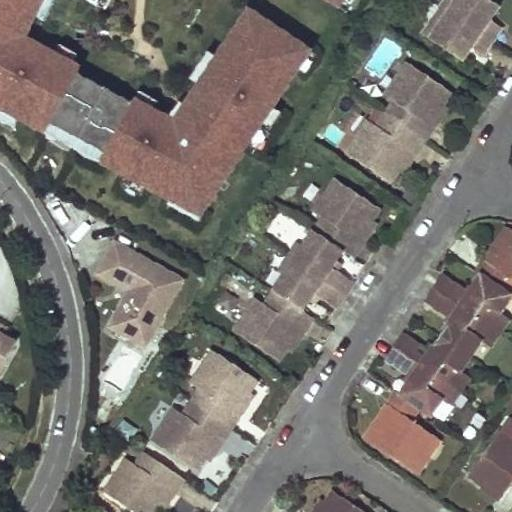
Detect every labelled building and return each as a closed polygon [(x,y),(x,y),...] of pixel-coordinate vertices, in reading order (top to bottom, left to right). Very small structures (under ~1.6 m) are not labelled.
[(311,51),(251,11),(233,40),(229,37),(216,57),(198,84),(188,100),(191,102),(187,108),(179,103),(169,118),(154,111),(159,102),(140,92),(134,104),(71,70),(79,54),(61,44),(56,54),(43,46),(39,54),(22,45),(37,15),(46,19),(55,0),(92,0),(108,8),(111,0),(0,0),(0,120),(15,128),(20,119),(169,204),(198,220),(203,211),(247,145),(298,68),(300,69),(311,51)] [(503,6),(494,0),(452,0),(448,7),(438,21),(430,34),(467,60),(476,47),(487,55),(506,26),(495,19),(503,6)] [(448,7),(439,1),(430,16),(438,21),(448,7)] [(456,93),(413,63),(391,96),(399,103),(383,127),(374,121),(352,154),(396,184),(404,171),(418,151),(423,155),(439,131),(434,127),(448,106),(456,93)] [(453,110),(448,106),(434,127),(439,131),(453,110)] [(410,175),(423,155),(418,151),(404,171),(410,175)] [(386,210),(342,180),(330,197),(321,211),(319,213),(328,219),(308,248),(289,275),(268,306),(260,300),(257,304),(249,316),(238,332),(282,362),(289,352),(304,330),(309,334),(318,321),(305,312),(313,301),(317,294),(324,299),(340,310),(358,283),(342,272),(335,268),(340,261),(348,250),(359,258),(368,245),(364,242),(377,223),(386,210)] [(321,211),(330,197),(322,192),(313,205),(321,211)] [(381,226),(377,223),(364,242),(368,245),(381,226)] [(511,231),(510,230),(498,248),(503,252),(494,266),(488,263),(478,277),(484,281),(474,297),(451,282),(433,308),(456,324),(434,356),(411,341),(393,368),(416,383),(406,398),(401,395),(392,408),(398,412),(389,426),(383,422),(370,442),(423,477),(434,460),(428,456),(439,441),(413,424),(422,411),(432,418),(444,400),(462,374),(482,343),(500,316),(511,299),(501,291),(510,278),(511,279),(511,231)] [(301,243),(282,270),(289,275),(308,248),(301,243)] [(160,331),(186,286),(119,247),(102,278),(133,296),(113,332),(131,342),(144,321),(160,331)] [(498,248),(488,263),(494,266),(503,252),(498,248)] [(347,266),(340,261),(335,268),(342,272),(347,266)] [(433,308),(451,282),(445,278),(428,305),(433,308)] [(319,306),(324,299),(317,294),(313,301),(319,306)] [(249,316),(257,304),(249,299),(241,310),(249,316)] [(493,350),(511,324),(500,316),(482,343),(493,350)] [(148,352),(160,331),(144,321),(131,342),(148,352)] [(6,330),(0,326),(0,373),(16,343),(3,337),(6,330)] [(304,330),(289,352),(295,356),(309,334),(304,330)] [(393,368),(411,341),(406,337),(388,364),(393,368)] [(262,382),(219,353),(207,370),(199,382),(196,386),(205,392),(188,418),(179,412),(177,415),(168,427),(157,444),(201,473),(209,461),(223,441),(228,444),(246,418),(240,415),(254,394),(262,382)] [(190,377),(199,382),(207,370),(199,364),(190,377)] [(462,374),(444,400),(455,407),(472,381),(462,374)] [(260,398),(254,394),(240,415),(246,418),(260,398)] [(398,412),(392,408),(383,422),(389,426),(398,412)] [(168,427),(177,415),(169,410),(161,422),(168,427)] [(511,441),(501,434),(472,477),(488,488),(487,491),(504,503),(511,491),(511,441)] [(228,444),(223,441),(209,461),(215,465),(228,444)] [(428,456),(434,460),(444,444),(439,441),(428,456)] [(181,496),(191,482),(150,455),(141,469),(133,464),(130,467),(122,480),(112,495),(137,511),(163,511),(164,511),(177,492),(181,496)] [(122,480),(130,467),(122,462),(113,475),(122,480)] [(165,511),(170,511),(181,496),(177,492),(164,511),(165,511)] [(363,511),(337,494),(324,511),(363,511)]
